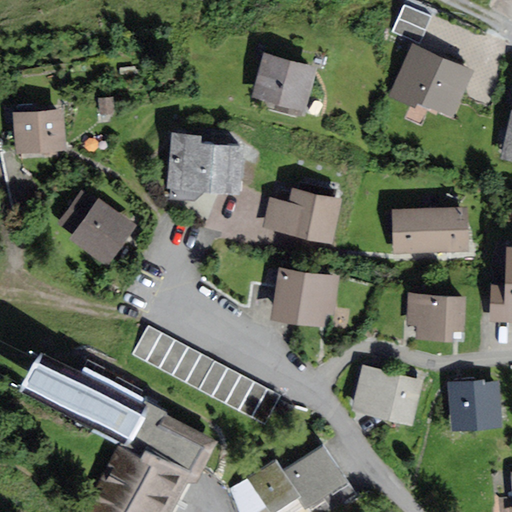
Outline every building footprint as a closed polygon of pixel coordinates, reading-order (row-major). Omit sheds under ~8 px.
[(433,22),(409,12),(401,32),(425,41),(433,22)] [(422,43),(398,95),(451,121),(476,69),(422,43)] [(275,54),(261,98),(310,114),(325,70),(275,54)] [(74,111),(24,112),(26,159),(75,157),(74,111)] [(215,136),(179,132),(174,190),(250,197),(254,147),(215,143),(215,136)] [(343,196),(294,183),(290,200),(270,195),(263,222),(331,240),(343,196)] [(105,205),(87,191),(63,223),(116,263),(144,226),(109,199),(105,205)] [(435,210),(436,257),(473,256),(472,209),(435,210)] [(398,211),(399,258),(436,257),(435,210),(398,211)] [(507,279),(491,278),(490,318),(511,318),(511,244),(509,244),(507,279)] [(339,273),(281,263),(271,312),(329,323),(339,273)] [(466,292),(408,290),(406,322),(417,323),(416,335),(454,338),(455,328),(466,328),(466,292)] [(281,395),(148,325),(132,355),(265,425),(281,395)] [(143,426),(115,480),(177,511),(187,511),(190,506),(199,490),(206,476),(228,433),(58,346),(51,360),(43,375),(143,426)] [(362,362),(352,406),(366,409),(414,421),(424,377),(376,366),(362,362)] [(497,375),(449,379),(453,424),(500,420),(497,375)] [(325,438),(283,465),(298,489),(299,490),(301,492),(306,500),(309,505),(313,511),(326,511),(343,501),(346,507),(351,504),(363,495),(360,490),(351,478),(350,476),(325,438)] [(273,511),(297,511),(309,505),(306,500),(301,492),(299,490),(298,489),(283,465),(277,457),(249,475),(271,509),(272,511),(273,511)] [(102,511),(177,511),(115,480),(100,511),(102,511)]
